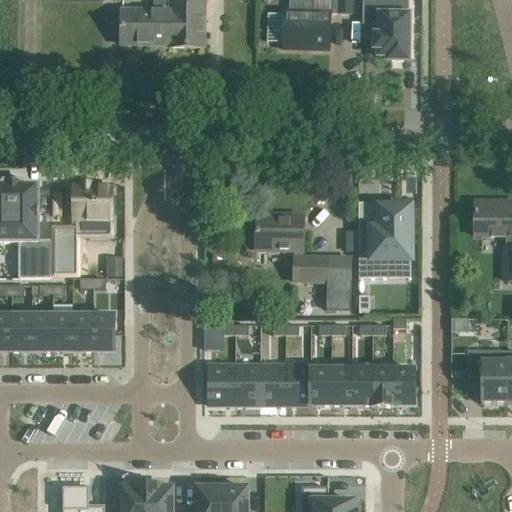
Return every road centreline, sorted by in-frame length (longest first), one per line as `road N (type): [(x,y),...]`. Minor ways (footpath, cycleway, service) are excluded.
road 1 (unclassified): [(162,130),(511,136)]
road 2 (residential): [(186,392),(187,235),(162,130)]
road 3 (residential): [(162,130),(145,230),(144,393)]
road 4 (residential): [(386,450),(190,451)]
road 5 (unclassified): [(0,131),(162,130)]
road 6 (residential): [(0,396),(144,393)]
road 7 (residential): [(143,451),(0,452)]
road 8 (residential): [(511,450),(386,450)]
